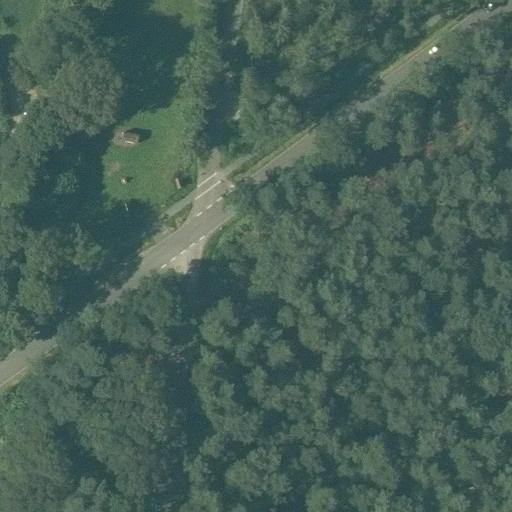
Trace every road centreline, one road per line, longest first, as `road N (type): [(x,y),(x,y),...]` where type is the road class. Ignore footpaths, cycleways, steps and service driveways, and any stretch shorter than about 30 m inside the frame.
road 1 (tertiary): [(510,0),(197,230)]
road 2 (residential): [(159,511),(197,230)]
road 3 (tertiary): [(197,230),(0,373)]
road 4 (residential): [(197,230),(231,0)]
